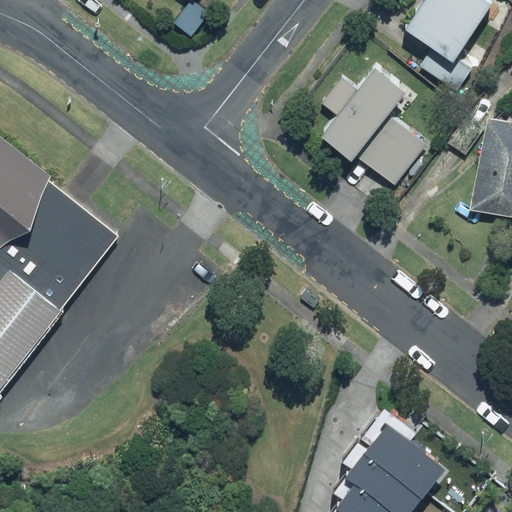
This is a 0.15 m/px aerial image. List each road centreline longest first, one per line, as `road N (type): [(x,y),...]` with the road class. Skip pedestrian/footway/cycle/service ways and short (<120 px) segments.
road 1 (residential): [(188,147),(511,401)]
road 2 (residential): [(0,14),(188,147)]
road 3 (residential): [(303,0),(188,147)]
